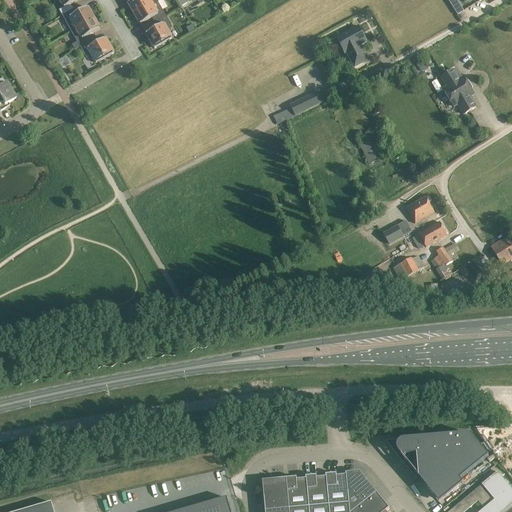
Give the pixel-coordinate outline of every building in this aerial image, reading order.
[(59,11),(62,16),(74,10),(71,5),(79,0),(59,0),(64,8),(59,11)] [(157,1),(156,0),(134,0),(129,4),(135,14),(157,1)] [(451,0),(449,2),(458,15),(464,11),(457,0),(451,0)] [(141,25),(152,19),(155,24),(166,17),(157,1),(135,14),(141,25)] [(62,16),(71,32),(94,19),(88,8),(76,15),(74,10),(62,16)] [(172,28),(166,17),(155,24),(158,28),(146,35),(155,49),(172,39),(167,31),(172,28)] [(72,46),(75,51),(80,48),(92,41),(89,36),(100,30),(94,19),(71,32),(78,43),(72,46)] [(367,43),(359,28),(337,39),(345,55),(347,54),(355,68),(368,62),(360,47),(367,43)] [(94,46),(92,41),(80,48),(86,58),(92,55),(97,64),(114,54),(106,39),(94,46)] [(65,57),(58,62),(62,70),(70,65),(65,57)] [(416,66),(421,74),(430,68),(425,60),(416,66)] [(453,71),(441,78),(448,88),(443,91),(449,100),(469,87),(464,79),(460,81),(453,71)] [(0,87),(0,112),(0,113),(6,109),(5,106),(16,99),(6,83),(0,87)] [(474,96),(469,87),(449,100),(454,108),(458,105),(464,116),(476,108),(470,98),(474,96)] [(317,93),(289,107),(290,110),(294,117),(322,103),(317,93)] [(359,142),(369,166),(386,159),(375,135),(359,142)] [(435,214),(426,198),(406,209),(416,226),(435,214)] [(397,226),(383,234),(390,245),(404,237),(412,232),(406,222),(398,227),(397,226)] [(448,237),(440,224),(419,236),(426,247),(427,249),(448,237)] [(426,247),(419,236),(412,239),(419,251),(426,247)] [(511,236),(503,242),(511,258),(511,236)] [(492,249),(503,266),(507,264),(511,271),(511,258),(503,242),(492,249)] [(447,266),(453,262),(444,248),(436,253),(439,257),(435,260),(440,268),(436,271),(443,281),(453,274),(447,266)] [(412,258),(393,269),(400,282),(425,269),(418,257),(413,259),(412,258)] [(468,265),(475,276),(484,270),(477,259),(468,265)] [(377,276),(377,285),(390,284),(390,274),(382,274),(382,275),(377,276)] [(412,283),(392,284),(392,299),(413,298),(412,283)] [(397,447),(397,449),(397,450),(397,451),(398,452),(398,453),(399,454),(400,455),(401,456),(402,456),(403,457),(405,457),(406,457),(417,456),(419,478),(422,483),(439,503),(463,484),(460,480),(489,457),(472,435),(406,441),(405,441),(404,441),(402,442),(401,442),(399,443),(398,444),(398,445),(397,447)] [(346,474),(346,477),(349,505),(349,511),(387,511),(390,510),(360,473),(346,474)] [(503,511),(511,506),(511,490),(498,473),(450,511),(503,511)] [(326,476),(326,478),(329,507),(349,505),(346,477),(337,477),(337,475),(326,476)] [(306,478),(307,480),(309,508),(329,507),(326,478),(317,479),(317,477),(306,478)] [(297,479),(286,480),(289,510),(309,508),(307,480),(298,481),(297,479)] [(263,482),(266,511),(269,511),(289,510),(286,480),(263,482)] [(231,511),(228,499),(183,511),(231,511)] [(56,511),(53,503),(20,511),(56,511)]
